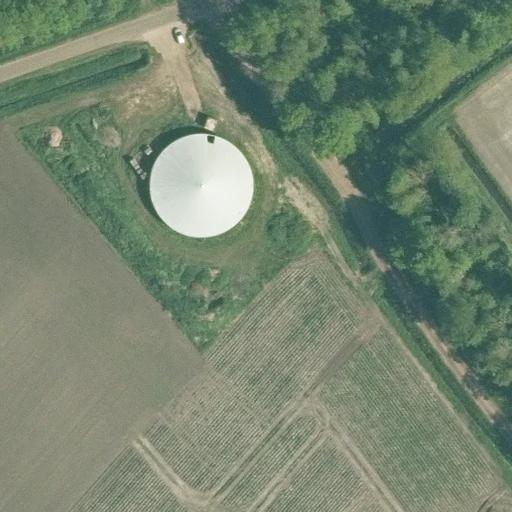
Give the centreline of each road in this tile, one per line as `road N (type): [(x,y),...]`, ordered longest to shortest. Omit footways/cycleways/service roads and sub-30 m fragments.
road 1 (track): [(511,434),(441,346),(326,161),(227,39),(209,2)]
road 2 (unclassified): [(0,76),(217,0)]
